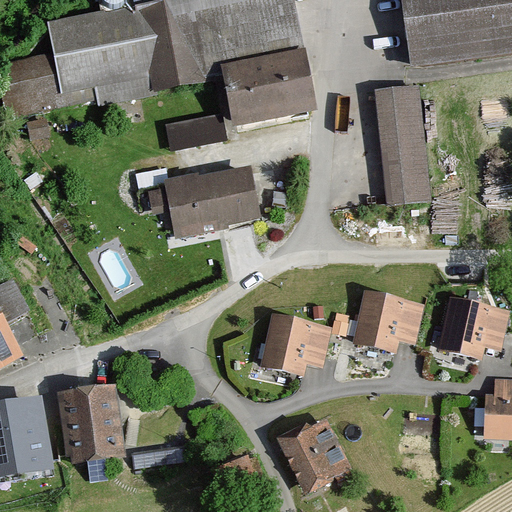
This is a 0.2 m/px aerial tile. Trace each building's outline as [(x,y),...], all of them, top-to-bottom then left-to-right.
[(277,129),(314,122),(289,0),(91,0),(95,19),(42,30),(55,98),(94,91),(99,117),(148,107),(147,104),(221,89),(231,138),(277,129)] [(511,0),(399,0),(410,73),(511,58),(511,0)] [(417,93),(373,97),(384,213),(428,209),(417,93)] [(204,182),(162,189),(172,242),(257,227),(248,174),(204,182)] [(0,372),(22,361),(17,352),(41,339),(12,286),(0,292),(0,372)] [(423,310),(367,296),(353,351),(395,362),(399,348),(399,347),(413,350),(423,310)] [(507,318),(451,303),(437,358),(479,369),(483,355),(483,354),(497,358),(507,318)] [(329,334),(273,319),(258,374),(301,385),(305,371),(305,370),(318,374),(329,334)] [(511,388),(491,387),(491,401),(489,401),(485,401),(482,446),(511,447),(511,388)] [(87,395),(58,398),(65,468),(122,463),(115,392),(87,395)] [(39,399),(0,402),(0,410),(3,444),(43,441),(39,399)] [(214,410),(185,419),(195,450),(224,441),(214,410)] [(319,421),(274,444),(279,454),(302,499),(348,476),(319,421)] [(183,455),(128,460),(129,477),(184,472),(183,455)] [(223,494),(258,476),(249,457),(213,476),(223,494)]
